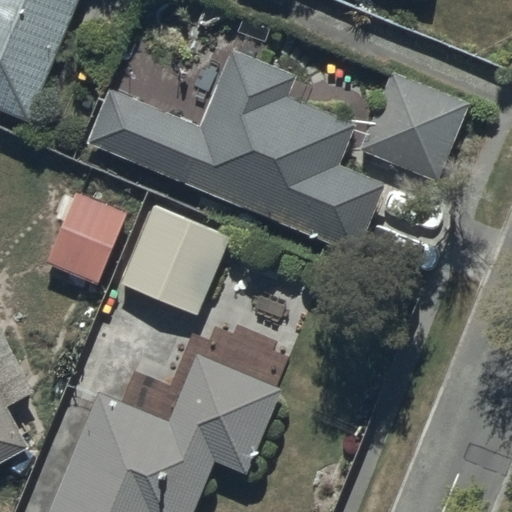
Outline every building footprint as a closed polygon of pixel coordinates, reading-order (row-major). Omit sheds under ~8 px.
[(0,0),(0,106),(25,117),(74,0),(0,0)] [(114,79),(89,139),(357,252),(389,178),(344,159),(361,121),(291,91),(297,76),(229,46),(199,116),(114,79)] [(471,99),(390,66),(357,144),(439,178),(471,99)] [(124,209),(73,189),(45,259),(96,279),(124,209)] [(233,236),(152,200),(117,277),(199,313),(233,236)] [(0,457),(24,443),(5,403),(33,387),(0,326),(0,457)] [(99,390),(49,511),(192,511),(214,458),(250,466),(282,383),(196,350),(173,411),(99,390)]
